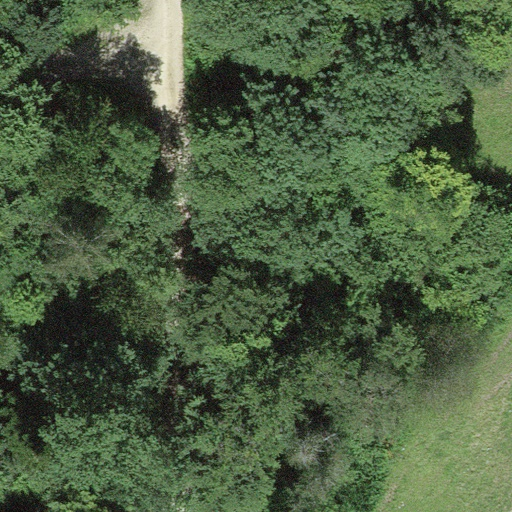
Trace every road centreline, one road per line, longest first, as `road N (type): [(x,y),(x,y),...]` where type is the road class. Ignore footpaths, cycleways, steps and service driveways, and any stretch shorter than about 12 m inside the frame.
road 1 (track): [(168,0),(182,167),(178,511)]
road 2 (track): [(168,55),(58,62),(0,93)]
